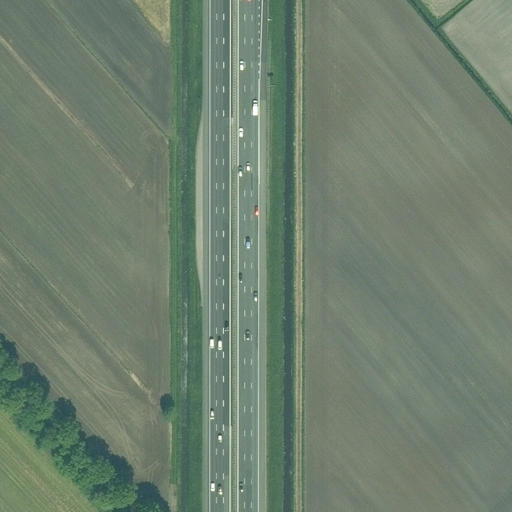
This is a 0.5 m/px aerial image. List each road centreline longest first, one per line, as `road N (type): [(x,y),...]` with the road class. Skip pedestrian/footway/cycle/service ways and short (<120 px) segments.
road 1 (motorway): [(250,511),(247,0)]
road 2 (motorway): [(220,0),(219,511)]
road 3 (unclassified): [(131,511),(0,368)]
